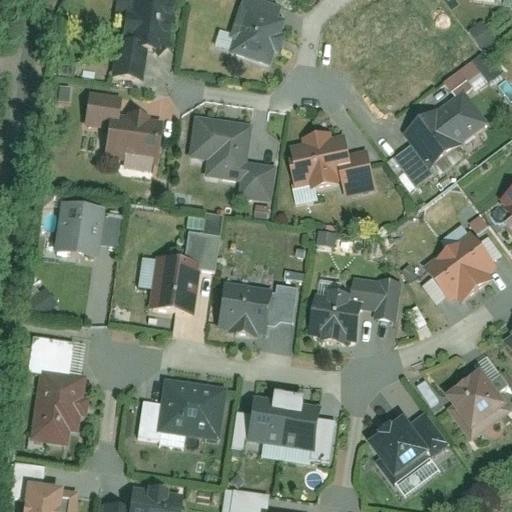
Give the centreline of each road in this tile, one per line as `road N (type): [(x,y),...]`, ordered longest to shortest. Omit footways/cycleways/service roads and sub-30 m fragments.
road 1 (residential): [(359,381),(118,357),(103,472)]
road 2 (residential): [(0,282),(39,9),(52,0)]
road 3 (residential): [(340,0),(313,22),(302,83),(290,94),(269,100),(177,85)]
road 4 (residential): [(511,305),(359,381)]
road 5 (residential): [(359,381),(345,502)]
